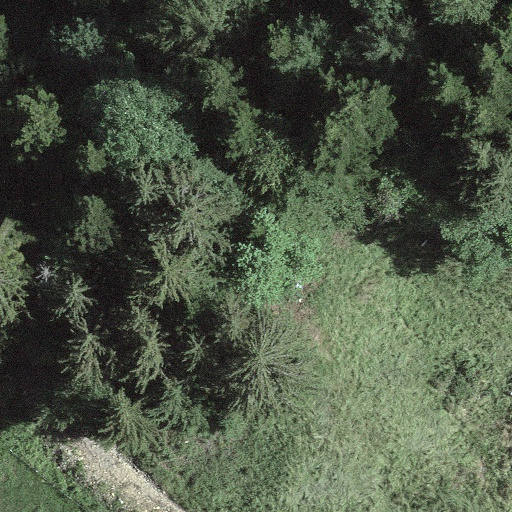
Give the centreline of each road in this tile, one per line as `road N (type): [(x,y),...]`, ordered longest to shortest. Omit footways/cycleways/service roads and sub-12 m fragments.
road 1 (track): [(0,219),(10,289),(47,361),(123,450),(198,511)]
road 2 (track): [(9,0),(0,169)]
